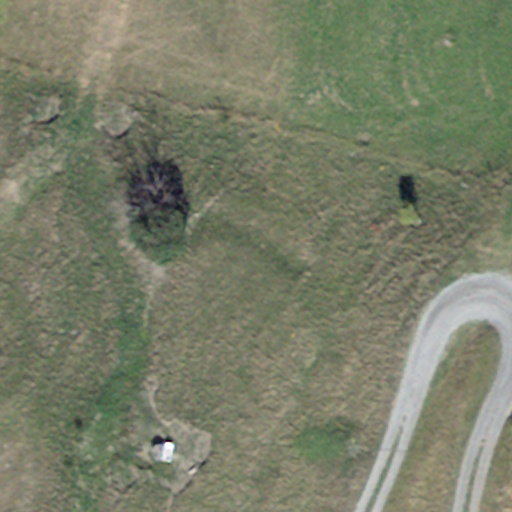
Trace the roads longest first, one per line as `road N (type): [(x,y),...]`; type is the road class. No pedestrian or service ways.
road 1 (track): [(365,511),(435,318),(463,297),(491,295),(511,308)]
road 2 (track): [(511,355),(462,511)]
